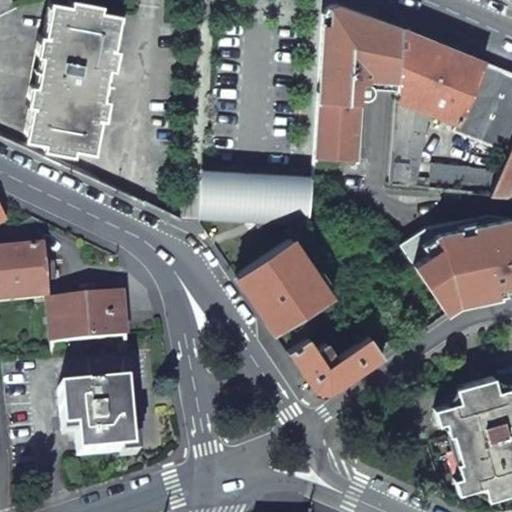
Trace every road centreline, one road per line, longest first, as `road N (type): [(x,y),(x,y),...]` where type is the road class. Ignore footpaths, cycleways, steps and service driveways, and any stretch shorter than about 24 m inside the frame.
road 1 (residential): [(151,246),(170,286),(221,483)]
road 2 (residential): [(511,307),(458,318),(301,429)]
road 3 (residential): [(151,246),(193,267),(301,429)]
road 4 (residential): [(0,171),(151,246)]
road 5 (residential): [(221,483),(352,495)]
